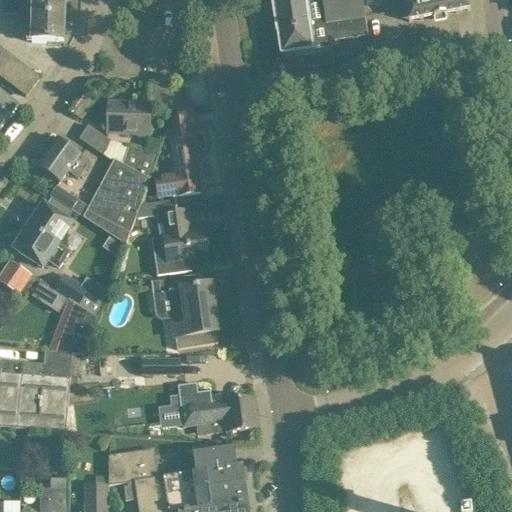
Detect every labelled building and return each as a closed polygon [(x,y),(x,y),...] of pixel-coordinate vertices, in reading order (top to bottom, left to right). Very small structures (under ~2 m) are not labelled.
[(32,0),(33,8),(32,43),(64,44),(65,9),(65,0),(32,0)] [(306,0),(273,0),(281,56),(332,48),(324,0),(314,0),(306,1),(306,0)] [(324,0),(332,48),(336,48),(336,42),(367,37),(366,30),(361,0),(324,0)] [(404,0),(409,22),(434,18),(434,19),(446,16),(445,15),(470,11),(467,0),(404,0)] [(18,16),(18,5),(5,5),(5,15),(18,16)] [(2,50),(0,53),(0,73),(12,58),(2,50)] [(317,55),(307,57),(309,70),(318,68),(317,55)] [(12,58),(0,73),(0,77),(7,83),(14,74),(21,65),(12,58)] [(40,79),(21,65),(14,74),(33,88),(40,79)] [(14,74),(7,83),(26,97),(33,88),(14,74)] [(150,112),(173,113),(175,107),(180,88),(157,87),(156,103),(150,105),(109,104),(108,134),(149,135),(150,112)] [(0,130),(18,107),(0,92),(0,130)] [(175,107),(173,113),(164,140),(170,139),(175,175),(166,176),(154,177),(157,199),(177,196),(177,197),(200,194),(195,154),(200,153),(194,105),(175,107)] [(80,140),(114,162),(150,181),(159,158),(110,142),(88,127),(80,140)] [(37,167),(54,179),(61,184),(68,173),(78,181),(91,163),(58,139),(37,167)] [(135,221),(140,206),(150,181),(114,162),(107,175),(88,209),(57,188),(50,199),(52,200),(75,215),(111,238),(125,247),(135,221)] [(52,200),(47,208),(62,218),(69,223),(75,215),(52,200)] [(140,206),(135,221),(154,218),(162,216),(165,236),(161,237),(162,240),(152,241),(157,277),(192,273),(191,260),(207,258),(204,232),(190,234),(187,212),(177,214),(175,201),(155,204),(140,206)] [(24,228),(12,245),(17,248),(15,251),(32,262),(44,270),(49,263),(60,270),(70,255),(57,247),(65,235),(71,226),(70,226),(71,224),(69,223),(62,218),(47,208),(46,207),(44,206),(30,228),(28,231),(24,228)] [(111,238),(104,250),(117,259),(125,247),(111,238)] [(24,298),(33,289),(40,282),(11,263),(0,279),(0,283),(19,296),(20,295),(24,298)] [(116,271),(112,283),(124,286),(127,274),(116,271)] [(54,292),(75,304),(97,319),(108,293),(86,279),(82,287),(64,276),(54,292)] [(176,341),(177,351),(218,345),(216,333),(218,333),(211,285),(203,287),(202,276),(152,283),(154,296),(169,293),(174,327),(172,327),(173,342),(176,341)] [(73,355),(56,354),(45,353),(44,366),(0,363),(0,428),(67,433),(72,377),(73,355)] [(73,355),(72,377),(82,378),(84,356),(73,355)] [(142,362),(142,378),(181,377),(181,362),(142,362)] [(511,376),(493,381),(511,426),(511,376)] [(196,385),(178,388),(179,397),(180,408),(183,429),(226,424),(227,434),(240,433),(260,430),(256,398),(236,401),(212,404),(210,392),(197,394),(196,385)] [(109,457),(109,487),(128,485),(128,488),(124,489),(126,503),(138,501),(139,511),(249,511),(243,467),(237,467),(234,449),(210,453),(193,455),(195,473),(176,476),(158,479),(154,451),(109,457)] [(108,511),(109,487),(95,487),(94,511),(108,511)] [(69,491),(52,491),(52,511),(68,511),(69,491)]
